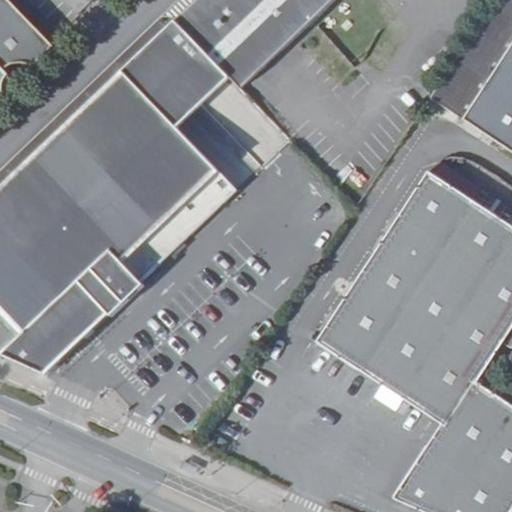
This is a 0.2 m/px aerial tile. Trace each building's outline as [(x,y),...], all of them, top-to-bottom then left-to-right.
[(0,0),(0,100),(4,97),(0,92),(1,87),(4,82),(11,77),(5,71),(12,66),(20,64),(25,64),(34,68),(55,48),(9,0),(0,0)] [(198,0),(177,21),(232,78),(242,90),(336,0),(198,0)] [(511,0),(494,0),(430,98),(511,151),(511,0)] [(232,78),(177,21),(124,72),(125,73),(0,193),(0,307),(25,334),(3,355),(49,376),(112,316),(114,317),(146,285),(131,269),(226,177),(180,128),(232,78)] [(511,224),(439,178),(328,348),(455,432),(407,506),(421,511),(511,511),(511,406),(483,388),(511,342),(511,224)]
